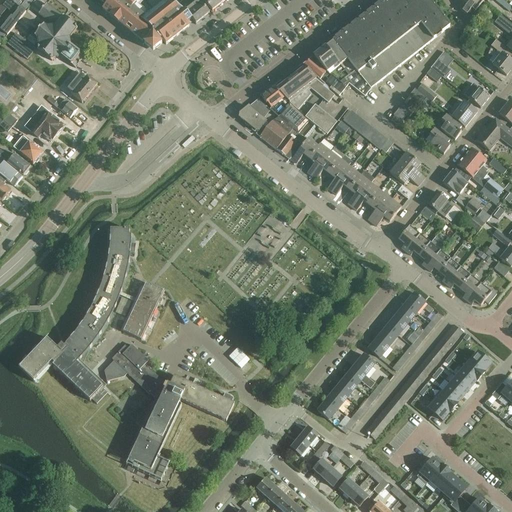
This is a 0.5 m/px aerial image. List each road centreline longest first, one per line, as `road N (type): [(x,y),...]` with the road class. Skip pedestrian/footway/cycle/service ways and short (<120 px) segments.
road 1 (tertiary): [(0,278),(53,224),(163,75)]
road 2 (residential): [(151,62),(0,249)]
road 3 (residential): [(256,447),(404,269)]
road 4 (residential): [(379,250),(210,120)]
road 5 (residential): [(511,511),(438,446),(511,360)]
road 6 (residential): [(210,120),(373,0)]
road 7 (residential): [(377,120),(463,22),(447,0)]
